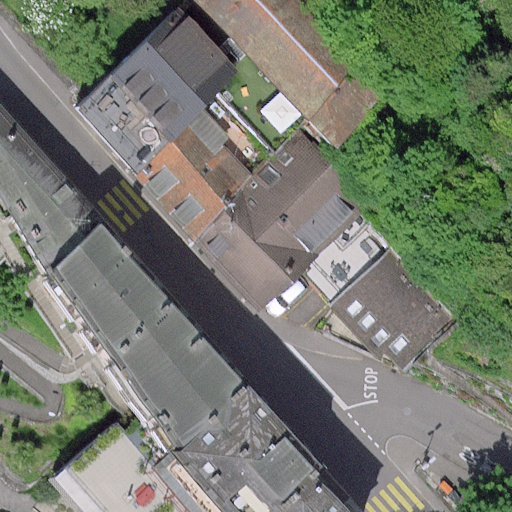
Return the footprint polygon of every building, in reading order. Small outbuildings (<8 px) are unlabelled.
[(271,0),(199,0),(335,144),(373,108),(271,0)] [(125,19),(55,86),(129,170),(179,108),(195,90),(125,19)] [(0,192),(45,260),(95,209),(0,108),(0,192)] [(179,108),(129,170),(181,235),(240,162),(179,108)] [(181,235),(247,300),(348,193),(276,116),(240,162),(181,235)] [(45,260),(154,445),(241,378),(95,209),(45,260)] [(432,343),(431,286),(379,287),(379,286),(348,286),(349,345),(432,343)] [(356,511),(241,378),(154,445),(219,511),(356,511)] [(188,511),(90,415),(29,476),(65,511),(188,511)]
